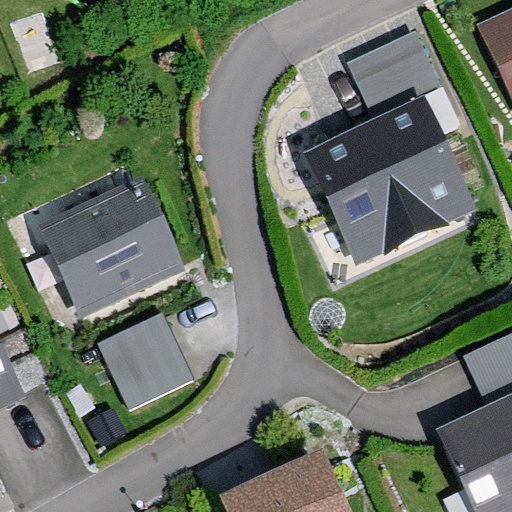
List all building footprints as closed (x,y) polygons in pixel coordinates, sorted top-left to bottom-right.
[(511,122),(511,20),(468,41),(509,124),(511,122)] [(428,96),(403,48),(342,78),(366,127),(428,96)] [(460,225),(409,121),(294,177),(344,281),(460,225)] [(168,289),(124,200),(20,250),(64,340),(168,289)] [(166,305),(99,336),(129,401),(196,370),(166,305)] [(0,344),(0,423),(32,408),(0,344)] [(511,511),(511,346),(456,375),(483,426),(423,457),(451,511),(511,511)] [(318,511),(302,479),(237,511),(318,511)]
